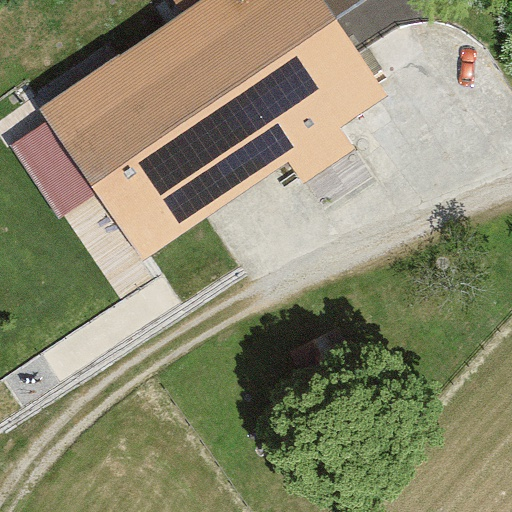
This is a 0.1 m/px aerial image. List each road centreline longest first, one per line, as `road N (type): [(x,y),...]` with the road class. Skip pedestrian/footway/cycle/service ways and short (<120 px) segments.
road 1 (track): [(0,486),(108,358),(257,311)]
road 2 (track): [(511,184),(257,311)]
